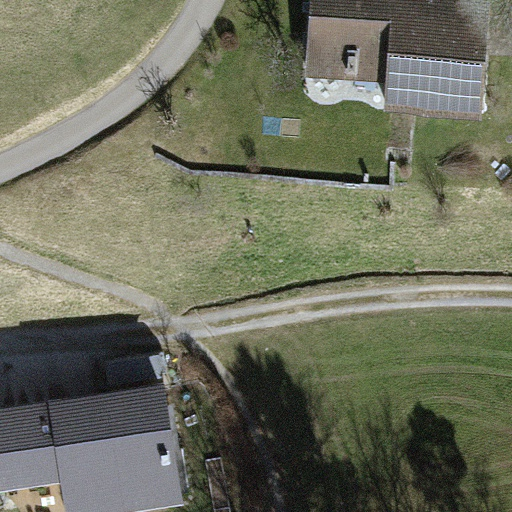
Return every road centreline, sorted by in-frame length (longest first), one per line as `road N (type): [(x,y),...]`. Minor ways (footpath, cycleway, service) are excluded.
road 1 (unclassified): [(0,356),(444,298),(511,304)]
road 2 (residential): [(0,166),(85,125),(149,82),(205,0)]
